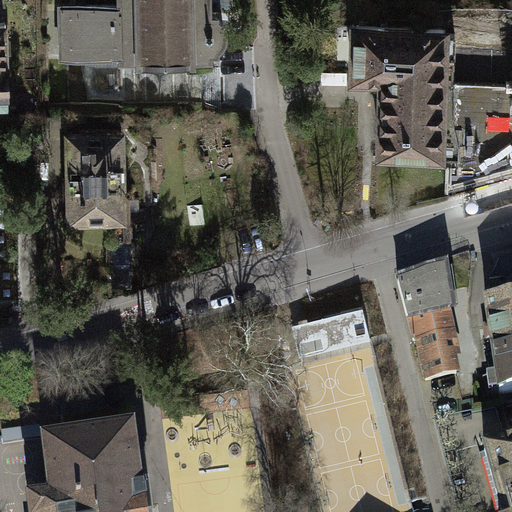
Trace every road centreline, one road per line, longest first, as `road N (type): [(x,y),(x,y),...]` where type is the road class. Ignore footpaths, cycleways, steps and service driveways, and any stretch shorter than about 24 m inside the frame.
road 1 (residential): [(0,357),(311,263)]
road 2 (residential): [(311,263),(267,107),(265,0)]
road 3 (residential): [(311,263),(511,206)]
